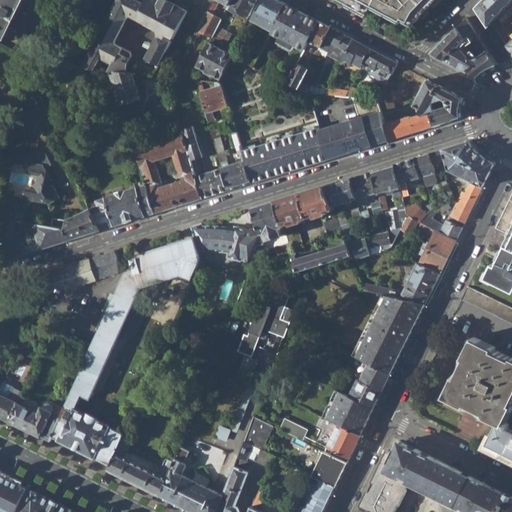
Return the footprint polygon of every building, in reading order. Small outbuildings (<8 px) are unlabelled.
[(0,0),(0,43),(21,0),(0,0)] [(160,34),(148,57),(159,64),(187,10),(173,2),(168,0),(146,0),(145,4),(138,0),(118,0),(85,67),(95,67),(102,55),(114,62),(110,70),(112,70),(129,72),(128,68),(130,62),(132,55),(131,53),(116,45),(115,40),(127,16),(131,15),(159,30),(160,34)] [(189,0),(174,0),(173,2),(187,10),(192,1),(189,0)] [(199,28),(213,2),(209,0),(207,0),(191,32),(195,35),(199,28)] [(199,28),(213,35),(218,25),(222,18),(214,14),(220,0),(229,4),(231,0),(213,0),(213,2),(199,28)] [(258,0),(231,0),(229,4),(227,8),(236,13),(238,9),(250,15),(258,0)] [(273,30),(287,4),(278,0),(262,0),(252,20),(273,30)] [(416,21),(437,0),(365,0),(365,1),(372,6),(400,21),(403,18),(408,21),(411,18),(416,21)] [(511,0),(483,0),(476,8),(488,26),(511,1),(511,0)] [(305,50),(319,21),(287,4),(273,30),(271,33),(281,36),(278,42),(293,49),(295,44),(305,50)] [(467,17),(433,53),(477,77),(482,73),(486,70),(491,67),(495,66),(498,65),(467,17)] [(320,48),(331,27),(319,21),(305,50),(304,52),(307,54),(308,51),(311,52),(315,45),(320,48)] [(218,25),(213,35),(216,37),(222,40),(228,30),(218,25)] [(342,62),(354,40),(331,27),(320,48),(328,52),(327,54),(342,62)] [(221,79),(234,55),(213,43),(216,37),(213,35),(190,79),(216,82),(217,78),(195,75),(200,66),(205,69),(205,71),(212,75),(213,74),(221,79)] [(362,67),(371,49),(354,40),(342,62),(350,67),(353,62),(362,67)] [(258,42),(252,53),(259,56),(264,46),(258,42)] [(234,55),(253,66),(257,60),(237,48),(234,55)] [(378,83),(386,86),(398,63),(371,49),(362,67),(361,69),(377,78),(378,83)] [(304,52),(288,84),(298,89),(300,85),(310,68),(301,64),(307,54),(304,52)] [(253,66),(234,55),(221,79),(220,83),(221,83),(222,85),(253,182),(329,158),(322,134),(314,108),(311,99),(277,110),(271,90),(267,76),(269,74),(253,66)] [(129,72),(112,70),(122,105),(141,98),(133,72),(129,72)] [(429,79),(415,104),(419,106),(421,115),(431,112),(435,124),(453,119),(453,118),(462,116),(462,113),(462,111),(462,109),(462,107),(463,104),(463,101),(464,98),(457,94),(457,93),(440,84),(439,85),(429,79)] [(34,84),(32,89),(40,106),(46,117),(51,114),(36,85),(34,84)] [(222,167),(229,189),(253,182),(222,85),(198,92),(208,121),(221,164),(225,164),(224,161),(228,159),(212,110),(224,106),(238,151),(243,161),(222,167)] [(328,89),(300,85),(298,89),(297,92),(310,93),(325,94),(328,89)] [(32,89),(22,96),(18,117),(40,106),(32,89)] [(350,89),(346,96),(361,98),(378,100),(381,96),(361,93),(350,89)] [(383,91),(381,96),(378,100),(380,106),(383,114),(395,110),(390,94),(383,91)] [(311,99),(314,108),(353,112),(353,110),(362,109),(361,107),(380,106),(378,100),(361,98),(346,96),(325,94),(310,93),(311,99)] [(431,112),(421,115),(419,106),(415,104),(395,110),(383,114),(383,115),(390,139),(435,124),(431,112)] [(322,134),(329,158),(390,139),(383,115),(322,134)] [(181,129),(203,198),(229,189),(222,167),(221,164),(208,121),(203,123),(211,149),(206,151),(209,161),(215,159),(218,169),(200,174),(195,159),(202,156),(193,126),(181,129)] [(175,129),(177,136),(140,146),(136,148),(147,183),(156,212),(203,198),(181,129),(180,127),(175,129)] [(430,153),(433,163),(445,160),(448,171),(472,182),(466,194),(463,193),(452,214),(466,221),(494,163),(491,161),(488,160),(484,157),(481,155),(478,153),(475,150),(473,147),(471,144),(469,140),(467,140),(430,153)] [(430,153),(396,163),(400,183),(407,182),(416,178),(417,180),(422,179),(420,175),(423,174),(424,177),(425,177),(428,186),(431,186),(429,182),(439,179),(436,169),(433,163),(430,153)] [(36,187),(27,190),(27,198),(51,203),(63,197),(46,164),(39,162),(33,164),(38,174),(36,187)] [(379,200),(381,210),(386,209),(383,192),(388,191),(389,193),(394,192),(395,197),(402,196),(401,191),(400,183),(396,163),(373,170),(377,192),(379,200)] [(373,170),(352,177),(358,199),(359,202),(366,199),(365,196),(377,192),(373,170)] [(327,185),(335,206),(358,199),(352,177),(327,185)] [(92,209),(102,229),(156,212),(147,183),(89,202),(92,209)] [(302,192),(309,217),(315,216),(316,218),(327,215),(326,212),(335,209),(335,206),(327,185),(302,192)] [(277,200),(284,224),(291,222),(291,225),(303,222),(302,219),(309,217),(302,192),(277,200)] [(511,194),(496,228),(510,235),(495,264),(492,262),(485,276),(511,289),(511,194)] [(260,226),(262,234),(266,232),(269,239),(284,234),(281,227),(284,226),(284,224),(277,200),(254,208),(260,226)] [(369,203),(372,216),(381,214),(381,210),(379,200),(369,203)] [(412,213),(418,218),(427,213),(416,203),(405,206),(405,208),(412,213)] [(385,236),(388,249),(392,247),(402,230),(412,213),(405,208),(405,206),(404,205),(397,207),(398,210),(385,213),(387,222),(389,222),(391,235),(385,236)] [(66,229),(70,240),(102,229),(92,209),(67,220),(57,218),(56,227),(66,229)] [(418,218),(457,240),(463,228),(446,220),(444,225),(433,219),(435,213),(434,209),(427,213),(418,218)] [(346,212),(338,215),(338,217),(343,231),(346,240),(351,253),(354,252),(355,256),(352,257),(354,261),(373,254),(369,238),(352,243),(350,235),(353,234),(346,212)] [(412,213),(402,230),(412,236),(416,229),(418,231),(420,230),(434,237),(431,243),(428,242),(426,244),(424,243),(422,248),(424,249),(423,251),(426,253),(421,263),(441,273),(457,240),(418,218),(412,213)] [(0,216),(0,221),(12,258),(70,240),(66,229),(56,227),(26,222),(0,216)] [(338,217),(324,222),(329,236),(343,231),(338,217)] [(195,237),(197,245),(203,244),(209,244),(216,245),(229,248),(228,252),(253,262),(260,245),(265,243),(262,234),(260,226),(249,230),(235,226),(234,228),(228,227),(203,226),(203,224),(193,227),(195,237)] [(299,230),(286,234),(290,248),(304,244),(299,230)] [(369,238),(373,254),(388,249),(385,236),(385,232),(368,235),(369,238)] [(65,410),(53,437),(108,465),(122,435),(123,432),(98,419),(99,418),(88,413),(88,414),(76,408),(82,394),(91,399),(141,288),(182,274),(194,277),(200,265),(200,262),(200,259),(200,257),(197,245),(195,237),(139,255),(140,258),(133,260),(136,268),(130,266),(65,410)] [(321,252),(324,263),(351,255),(351,253),(346,240),(341,242),(342,245),(321,252)] [(410,257),(398,250),(397,264),(409,264),(410,257)] [(57,269),(49,287),(64,294),(118,277),(121,261),(114,251),(68,266),(57,269)] [(296,255),(293,256),(298,272),(324,263),(321,252),(297,259),(296,255)] [(401,298),(426,303),(441,273),(421,263),(419,262),(401,298)] [(57,269),(29,278),(35,295),(47,292),(49,287),(57,269)] [(369,362),(392,374),(426,303),(401,298),(397,297),(371,292),(367,300),(319,276),(299,319),(357,347),(354,354),(369,362)] [(371,292),(397,297),(400,290),(361,282),(364,290),(371,292)] [(282,321),(293,295),(271,286),(243,349),(249,352),(248,354),(253,356),(260,340),(273,345),(278,333),(284,336),(289,325),(282,321)] [(511,308),(467,286),(447,327),(473,340),(447,393),(498,419),(486,443),(511,455),(511,308)] [(361,379),(383,391),(392,374),(369,362),(361,379)] [(327,417),(362,434),(375,408),(350,395),(303,372),(297,369),(289,386),(301,391),(296,402),(327,417)] [(350,395),(375,408),(383,391),(361,379),(359,379),(350,395)] [(1,387),(0,389),(0,416),(10,421),(21,397),(17,395),(14,402),(7,398),(10,391),(1,387)] [(21,397),(10,421),(51,442),(53,437),(65,410),(57,406),(58,404),(57,400),(52,398),(48,400),(47,401),(46,401),(43,407),(32,402),(34,400),(25,396),(24,398),(21,397)] [(327,451),(349,462),(362,434),(327,417),(322,427),(325,428),(319,442),(306,436),(309,430),(286,419),(281,429),(327,451)] [(228,440),(232,427),(220,424),(217,437),(228,440)] [(122,435),(108,465),(106,469),(161,495),(175,461),(168,457),(167,458),(162,468),(158,466),(158,465),(133,452),(132,453),(128,451),(132,441),(131,438),(122,435)] [(460,511),(471,511),(486,483),(420,450),(412,447),(398,439),(392,452),(387,449),(360,506),(373,511),(394,511),(398,506),(399,506),(409,487),(460,511)] [(175,461),(161,495),(194,511),(217,511),(225,495),(183,474),(186,466),(185,462),(190,450),(188,449),(190,444),(182,441),(175,461)] [(244,443),(237,462),(245,465),(249,457),(270,468),(276,457),(264,451),(244,443)] [(315,475),(338,485),(349,462),(327,451),(315,475)] [(225,495),(217,511),(240,511),(241,511),(240,506),(237,505),(249,472),(235,466),(225,495)] [(5,511),(16,511),(28,487),(22,484),(24,481),(0,468),(0,511),(1,510),(5,511)] [(296,511),(324,511),(338,485),(315,475),(296,511)] [(471,511),(511,511),(511,496),(486,483),(471,511)] [(81,511),(82,511),(35,488),(34,490),(28,487),(16,511),(81,511)] [(249,511),(266,511),(257,507),(262,497),(263,498),(266,491),(261,489),(256,499),(253,504),(249,511)]
